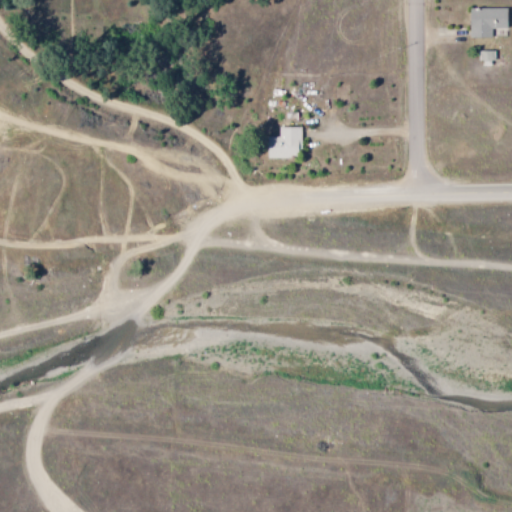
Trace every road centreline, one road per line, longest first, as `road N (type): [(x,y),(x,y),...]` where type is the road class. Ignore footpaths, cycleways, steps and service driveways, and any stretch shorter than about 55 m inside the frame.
road 1 (residential): [(0,236),(74,242),(153,234),(268,200),(511,190)]
road 2 (residential): [(173,229),(113,268),(42,441),(40,461),(71,511)]
road 3 (track): [(244,206),(203,139),(90,99),(0,28)]
road 4 (residential): [(427,193),(423,0)]
